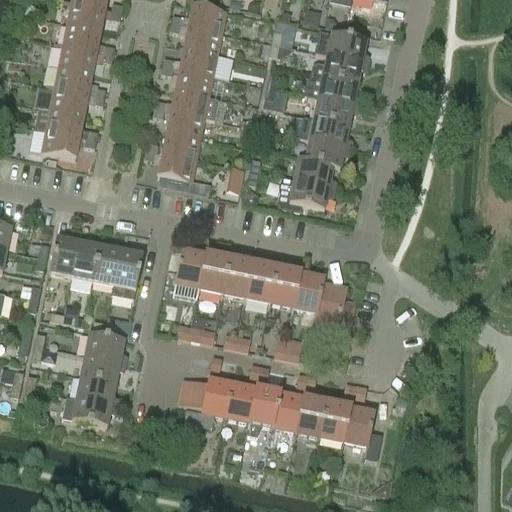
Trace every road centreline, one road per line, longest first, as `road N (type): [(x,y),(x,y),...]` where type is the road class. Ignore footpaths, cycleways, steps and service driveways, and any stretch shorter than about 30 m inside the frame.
road 1 (residential): [(416,0),(367,263)]
road 2 (residential): [(167,225),(144,338),(162,363),(149,426)]
road 3 (residential): [(367,263),(167,225)]
road 4 (residential): [(167,225),(0,191)]
road 5 (residential): [(511,355),(391,278)]
